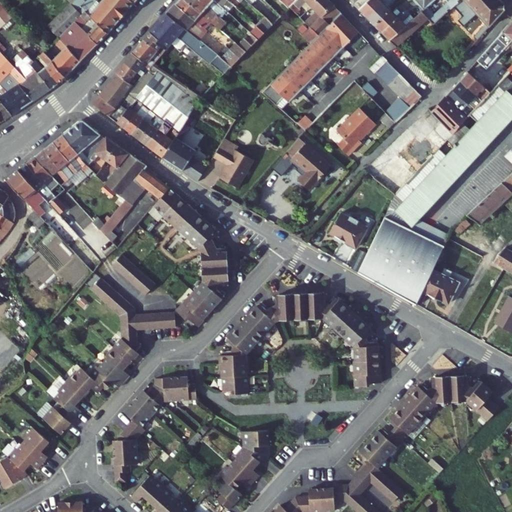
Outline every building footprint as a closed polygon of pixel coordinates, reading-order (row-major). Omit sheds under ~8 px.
[(87,13),(110,36),(128,14),(113,0),(105,0),(100,5),(96,1),(93,0),(90,0),(89,2),(87,0),(80,0),(52,29),(61,38),(79,20),(82,16),(84,15),(84,16),(87,13)] [(113,0),(128,14),(136,5),(131,0),(113,0)] [(214,24),(186,0),(183,0),(169,15),(187,30),(201,42),(210,32),(209,31),(214,24)] [(230,14),(214,0),(186,0),(214,24),(223,32),(229,26),(224,21),(230,14)] [(229,0),(214,0),(230,14),(237,7),(234,3),(229,0)] [(301,0),(286,0),(284,2),(292,9),(301,0)] [(313,7),(320,0),(305,0),(310,4),(307,8),(309,11),(313,7)] [(336,5),(330,0),(320,0),(313,7),(317,11),(306,22),(313,29),(336,5)] [(351,0),(362,10),(371,0),(351,0)] [(371,0),(362,10),(369,17),(385,0),(371,0)] [(389,4),(393,0),(385,0),(369,17),(376,24),(392,8),(389,4)] [(415,0),(426,11),(429,8),(438,0),(415,0)] [(455,6),(460,0),(444,0),(446,2),(447,0),(450,3),(436,16),(429,8),(426,11),(424,13),(429,19),(435,25),(455,6)] [(507,10),(507,5),(502,0),(460,0),(455,6),(462,13),(468,8),(470,10),(460,21),(466,27),(479,16),(488,25),(478,36),(481,39),(507,10)] [(0,53),(2,55),(8,50),(0,42),(0,34),(4,31),(7,35),(18,25),(0,4),(0,53)] [(320,36),(343,13),(336,5),(313,29),(320,36)] [(403,5),(396,11),(392,8),(376,24),(384,32),(408,9),(403,5)] [(404,20),(412,13),(408,9),(384,32),(392,40),(410,25),(404,20)] [(61,38),(60,38),(82,64),(110,36),(87,13),(84,16),(84,15),(82,16),(79,20),(61,38)] [(343,13),(328,29),(346,47),(361,32),(352,22),(343,13)] [(424,13),(410,25),(392,40),(399,47),(429,19),(424,13)] [(187,30),(169,15),(153,33),(172,50),(182,37),(187,30)] [(275,26),(267,18),(259,26),(267,34),(275,26)] [(511,24),(485,55),(495,65),(511,46),(511,45),(511,24)] [(259,26),(251,33),(253,36),(260,42),(267,34),(259,26)] [(317,40),(316,41),(335,59),(346,47),(328,29),(320,36),(317,40)] [(210,65),(187,89),(202,99),(233,68),(216,55),(201,42),(187,30),(182,37),(210,65)] [(172,50),(153,33),(146,41),(162,56),(164,53),(167,55),(172,50)] [(250,43),(247,41),(241,48),(248,54),(260,42),(253,36),(252,37),(253,39),(250,43)] [(45,53),(67,79),(82,64),(60,38),(56,43),(45,53)] [(241,48),(232,40),(216,55),(233,68),(248,54),(241,48)] [(162,56),(146,41),(135,54),(149,66),(152,69),(153,70),(157,67),(165,58),(162,56)] [(316,41),(305,52),(324,70),(335,59),(316,41)] [(28,54),(36,52),(35,44),(26,46),(28,54)] [(20,86),(35,104),(52,92),(32,67),(35,63),(24,52),(11,64),(27,81),(20,86)] [(305,52),(294,63),(313,81),(324,70),(305,52)] [(46,69),(59,86),(67,79),(45,53),(41,58),(48,67),(46,69)] [(127,64),(141,76),(149,66),(135,54),(127,64)] [(0,84),(10,75),(20,86),(27,81),(11,64),(2,55),(0,57),(0,84)] [(389,61),(385,57),(372,69),(376,74),(377,73),(389,61)] [(389,61),(377,73),(389,87),(402,75),(389,61)] [(32,67),(52,92),(59,86),(46,69),(44,71),(37,62),(35,63),(32,67)] [(294,63),(284,74),(302,92),(313,81),(294,63)] [(141,76),(127,64),(118,75),(131,86),(141,76)] [(118,75),(101,97),(103,97),(118,110),(121,106),(127,100),(134,107),(136,106),(141,106),(144,108),(151,114),(158,119),(166,125),(173,130),(181,136),(190,120),(202,99),(187,89),(157,67),(153,70),(145,79),(136,90),(134,88),(131,86),(118,75)] [(145,79),(153,70),(152,69),(143,78),(145,79)] [(486,86),(470,71),(462,80),(477,95),(486,86)] [(284,74),(264,93),(278,106),(285,99),(290,104),(302,92),(284,74)] [(407,80),(402,75),(389,87),(394,93),(407,80)] [(493,93),(485,102),(476,111),(454,134),(450,140),(457,147),(468,135),(485,152),(511,122),(511,80),(508,77),(493,93)] [(145,79),(143,78),(134,88),(136,90),(145,79)] [(407,80),(394,93),(399,99),(412,86),(407,80)] [(477,95),(462,80),(454,89),(469,104),(477,95)] [(363,90),(373,99),(379,93),(369,84),(363,90)] [(8,95),(23,111),(35,104),(20,86),(8,95)] [(412,86),(399,99),(400,100),(404,105),(418,92),(412,86)] [(481,95),(483,97),(481,99),(485,102),(493,93),(488,88),(481,95)] [(454,89),(433,113),(441,120),(454,134),(476,111),(471,106),(469,104),(454,89)] [(0,100),(8,95),(5,91),(2,94),(0,92),(0,100)] [(418,92),(404,105),(409,110),(424,98),(418,92)] [(23,111),(8,95),(0,100),(0,103),(12,118),(23,111)] [(118,110),(103,97),(94,107),(110,118),(118,110)] [(283,110),(290,103),(285,99),(278,106),(283,110)] [(480,101),(477,99),(471,106),(476,111),(485,102),(481,99),(480,101)] [(387,113),(396,122),(409,110),(404,105),(400,100),(387,113)] [(0,121),(2,124),(12,118),(0,103),(0,121)] [(118,110),(110,118),(118,125),(129,113),(121,106),(118,110)] [(149,116),(151,114),(144,108),(142,111),(149,116)] [(377,124),(359,109),(338,133),(346,140),(340,147),(351,157),(363,143),(361,141),(377,124)] [(129,113),(118,125),(127,131),(138,116),(131,110),(129,113)] [(389,129),(396,122),(387,113),(385,112),(379,119),(389,129)] [(156,122),(158,119),(151,114),(149,116),(156,122)] [(134,137),(145,122),(138,116),(127,131),(134,137)] [(306,132),(313,125),(306,118),(298,125),(306,132)] [(164,128),(166,125),(158,119),(156,122),(164,128)] [(175,145),(166,161),(178,169),(191,149),(183,143),(195,123),(190,120),(181,136),(179,139),(175,145)] [(422,143),(409,131),(367,173),(398,201),(450,140),(454,134),(441,120),(422,143)] [(145,122),(134,137),(141,142),(152,127),(145,122)] [(66,137),(81,156),(79,158),(85,165),(90,160),(84,153),(100,140),(104,144),(108,139),(107,139),(102,138),(87,125),(83,124),(66,137)] [(171,133),(173,130),(166,125),(164,128),(171,133)] [(152,127),(141,142),(148,147),(159,133),(152,127)] [(179,139),(181,136),(173,130),(171,133),(179,139)] [(159,133),(148,147),(155,153),(167,139),(159,133)] [(468,135),(457,147),(448,158),(464,174),(485,152),(468,135)] [(81,168),(86,173),(90,170),(85,165),(79,158),(81,156),(66,137),(54,146),(76,172),(81,168)] [(106,163),(108,161),(119,148),(108,139),(104,144),(95,154),(106,163)] [(167,139),(155,153),(166,161),(175,145),(167,139)] [(332,165),(300,139),(285,157),(291,161),(294,159),(307,171),(299,181),(311,191),(332,165)] [(239,148),(226,140),(215,159),(228,167),(221,180),(238,190),(255,161),(238,151),(239,148)] [(75,179),(79,175),(76,172),(54,146),(45,154),(62,172),(66,168),(75,179)] [(116,172),(129,155),(119,148),(108,161),(106,163),(116,172)] [(191,149),(178,169),(188,176),(192,179),(201,184),(209,170),(193,161),(199,154),(191,149)] [(70,182),(71,182),(62,172),(45,154),(37,161),(38,162),(53,179),(58,175),(67,185),(70,182)] [(145,173),(148,169),(129,155),(116,172),(110,179),(105,185),(122,199),(145,173)] [(415,227),(464,174),(448,158),(398,212),(415,227)] [(85,165),(90,170),(96,176),(100,170),(90,160),(85,165)] [(30,169),(38,162),(37,161),(27,167),(30,169)] [(30,169),(45,186),(52,194),(59,185),(53,179),(38,162),(30,169)] [(52,194),(45,186),(30,169),(27,167),(20,173),(22,175),(37,192),(39,194),(45,201),(50,207),(54,203),(58,200),(52,194)] [(96,176),(105,185),(110,179),(100,170),(96,176)] [(32,200),(39,194),(37,192),(22,175),(20,173),(7,183),(37,214),(41,210),(32,200)] [(154,210),(171,191),(145,173),(122,199),(126,203),(109,228),(105,234),(115,245),(120,238),(116,235),(145,192),(149,195),(146,204),(154,210)] [(511,173),(503,181),(511,190),(511,173)] [(511,190),(503,181),(469,211),(480,222),(505,201),(511,209),(511,190)] [(64,191),(73,184),(71,182),(70,182),(67,185),(62,189),(64,191)] [(13,200),(7,194),(0,189),(0,212),(2,213),(0,215),(0,246),(15,227),(16,217),(16,209),(13,200)] [(218,233),(171,191),(154,210),(153,211),(203,252),(205,257),(204,286),(197,294),(196,293),(179,315),(190,325),(192,323),(201,331),(205,325),(204,324),(225,300),(226,297),(223,295),(224,292),(225,290),(229,290),(231,285),(230,256),(228,250),(219,251),(216,245),(222,240),(218,233)] [(58,200),(54,203),(50,207),(57,214),(60,218),(68,211),(58,200)] [(30,221),(41,233),(48,226),(46,224),(37,214),(30,221)] [(69,249),(79,239),(60,218),(57,214),(46,224),(48,226),(69,249)] [(348,219),(341,214),(330,234),(348,244),(347,246),(355,251),(368,230),(358,224),(359,222),(350,217),(348,219)] [(446,247),(388,218),(369,255),(366,261),(359,274),(417,307),(423,294),(434,272),(446,247)] [(511,249),(504,246),(493,263),(511,276),(511,249)] [(366,261),(369,255),(361,250),(358,256),(366,261)] [(366,261),(358,256),(350,269),(359,274),(366,261)] [(159,288),(125,259),(116,269),(149,299),(159,288)] [(460,286),(434,272),(423,294),(449,307),(460,286)] [(65,438),(85,416),(78,410),(95,391),(101,397),(106,392),(109,394),(116,386),(122,391),(132,380),(126,375),(133,367),(134,368),(143,358),(138,354),(143,348),(141,346),(140,334),(138,319),(137,312),(105,282),(95,294),(124,320),(124,343),(109,360),(111,362),(102,372),(100,370),(92,379),(84,372),(80,378),(78,376),(62,395),(63,397),(58,403),(67,411),(63,416),(55,411),(47,422),(65,438)] [(281,299),(278,301),(277,310),(278,316),(282,325),(296,324),(298,325),(308,325),(309,323),(323,323),(332,331),(333,335),(340,342),(343,342),(354,352),(355,364),(352,364),(355,393),(364,393),(364,392),(373,391),(373,388),(384,388),(383,378),(381,378),(380,348),(378,345),(371,347),(369,342),(374,337),(371,331),(362,324),(363,322),(358,317),(357,318),(338,302),(332,308),(326,306),(327,298),(309,298),(309,296),(301,296),(301,298),(281,299)] [(511,338),(511,304),(497,330),(511,338)] [(223,380),(225,380),(225,394),(234,394),(234,397),(244,397),(244,399),(251,398),(249,357),(277,328),(271,317),(268,314),(266,311),(261,307),(259,308),(231,340),(229,344),(235,349),(234,354),(225,354),(223,358),(222,358),(221,361),(221,366),(223,366),(223,380)] [(282,325),(278,316),(277,310),(273,312),(268,314),(271,317),(277,328),(279,326),(282,325)] [(178,330),(178,316),(155,318),(155,332),(178,330)] [(155,332),(155,318),(147,318),(138,319),(140,334),(148,333),(155,332)] [(146,392),(136,403),(127,414),(136,423),(123,438),(123,442),(115,443),(116,459),(121,454),(123,452),(126,454),(127,455),(128,454),(139,445),(139,442),(147,432),(143,428),(161,408),(160,407),(163,402),(188,401),(197,389),(197,385),(190,386),(189,378),(158,380),(158,388),(151,396),(146,392)] [(467,404),(490,424),(501,411),(489,401),(494,395),(482,384),(465,378),(440,379),(418,389),(391,420),(391,424),(397,429),(400,432),(398,435),(404,440),(408,436),(410,437),(437,406),(467,404)] [(198,400),(197,389),(188,401),(194,400),(198,400)] [(25,438),(26,439),(21,444),(43,463),(48,457),(42,451),(50,442),(33,428),(25,438)] [(400,432),(397,429),(389,437),(393,441),(395,438),(398,435),(400,432)] [(398,449),(397,448),(401,444),(395,438),(393,441),(389,437),(382,432),(380,433),(361,454),(357,460),(363,464),(364,462),(370,467),(361,477),(372,486),(394,505),(405,492),(380,471),(398,449)] [(231,471),(229,469),(221,478),(227,484),(220,493),(226,498),(221,504),(231,511),(244,498),(238,492),(245,485),(251,490),(261,479),(255,473),(268,459),(267,447),(271,447),(269,433),(244,434),(245,451),(238,458),(240,460),(231,471)] [(404,440),(398,435),(395,438),(401,444),(404,440)] [(17,450),(16,449),(8,456),(25,470),(31,463),(38,469),(43,463),(21,444),(17,450)] [(139,467),(139,454),(139,445),(128,454),(127,455),(126,454),(123,452),(121,454),(116,459),(129,475),(131,475),(131,467),(139,467)] [(25,470),(8,456),(0,461),(0,480),(2,483),(5,489),(28,475),(25,470)] [(127,475),(129,475),(116,459),(116,475),(127,475)] [(127,484),(127,475),(116,475),(116,484),(127,484)] [(372,486),(361,477),(351,488),(362,498),(372,486)] [(157,484),(152,480),(134,500),(140,506),(146,499),(160,511),(193,511),(188,507),(185,509),(174,499),(176,497),(159,482),(157,484)] [(347,504),(355,511),(378,511),(362,498),(351,488),(335,489),(335,493),(311,495),(311,499),(297,501),(286,511),(284,511),(282,510),(280,511),(336,511),(336,505),(347,504)]
